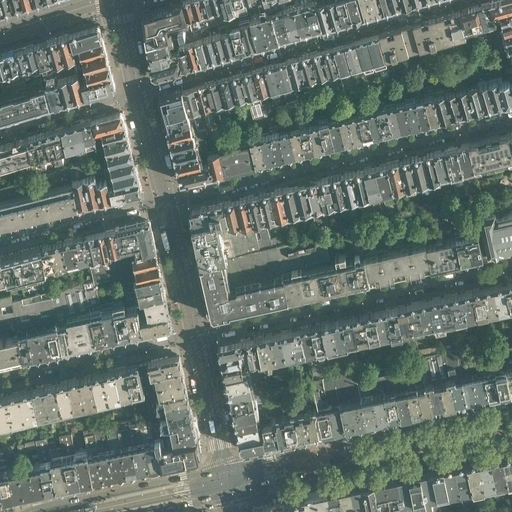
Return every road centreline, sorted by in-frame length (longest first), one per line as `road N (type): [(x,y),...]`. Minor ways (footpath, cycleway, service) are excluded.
road 1 (residential): [(165,200),(511,119)]
road 2 (residential): [(461,0),(138,91)]
road 3 (residential): [(511,268),(198,334)]
road 4 (tertiary): [(511,412),(225,469)]
road 5 (tertiary): [(230,495),(511,431)]
road 6 (residential): [(198,334),(0,378)]
road 7 (tertiary): [(225,469),(28,511)]
road 8 (residential): [(0,239),(165,200)]
road 9 (residential): [(138,91),(0,133)]
road 10 (residential): [(198,334),(165,200)]
road 11 (residential): [(198,334),(225,469)]
